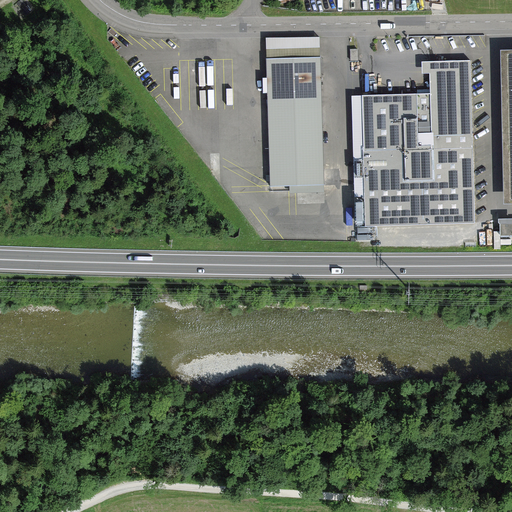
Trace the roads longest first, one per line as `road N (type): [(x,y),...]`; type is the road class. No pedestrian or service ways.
road 1 (trunk): [(511,264),(0,255)]
road 2 (track): [(70,511),(125,489),(191,486),(511,509)]
road 3 (residential): [(97,0),(108,11),(173,27),(511,22)]
